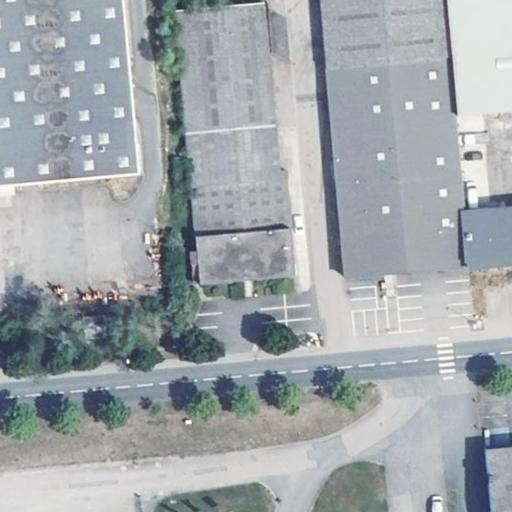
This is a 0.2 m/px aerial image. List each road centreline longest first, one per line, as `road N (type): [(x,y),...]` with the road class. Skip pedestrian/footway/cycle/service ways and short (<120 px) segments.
road 1 (unclassified): [(0,396),(511,350)]
road 2 (unknown): [(332,366),(305,0)]
